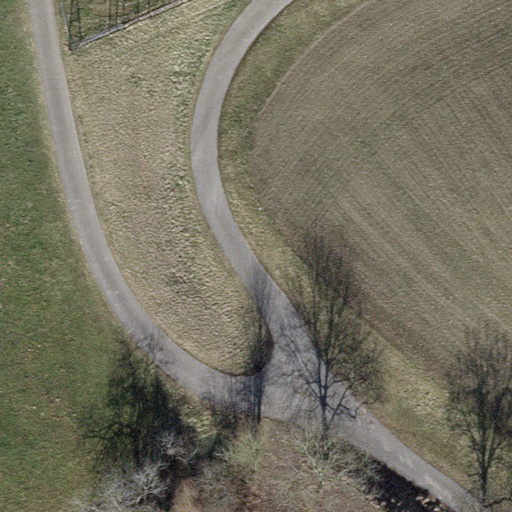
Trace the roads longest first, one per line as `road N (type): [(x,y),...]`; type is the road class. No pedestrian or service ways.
road 1 (track): [(48,0),(102,271),(211,391),(301,382),(291,333),(217,201),(205,114),(243,29),(277,0)]
road 2 (track): [(301,382),(471,511)]
